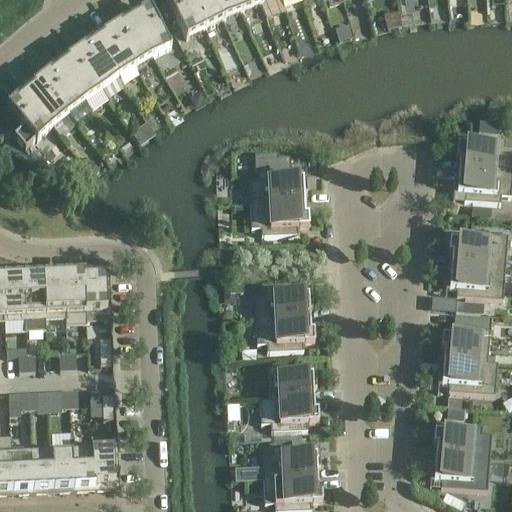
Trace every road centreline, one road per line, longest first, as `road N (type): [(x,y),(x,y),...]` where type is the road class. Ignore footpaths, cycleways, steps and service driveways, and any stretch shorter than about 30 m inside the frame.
road 1 (residential): [(156,511),(142,265),(118,252),(27,256),(0,246)]
road 2 (residential): [(410,223),(414,158),(371,160),(342,179),(344,224)]
